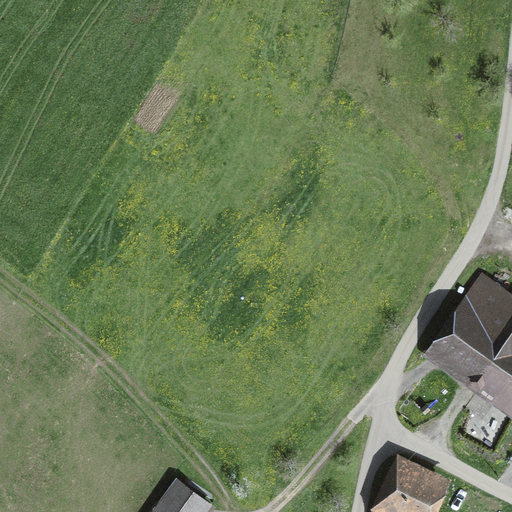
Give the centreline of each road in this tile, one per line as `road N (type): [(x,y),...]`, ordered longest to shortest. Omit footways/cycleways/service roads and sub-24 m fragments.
road 1 (unclassified): [(511,94),(492,195),(399,359),(379,424)]
road 2 (track): [(230,511),(169,428),(38,306),(0,281)]
road 3 (track): [(269,511),(391,378)]
road 4 (unclassified): [(379,424),(511,494)]
